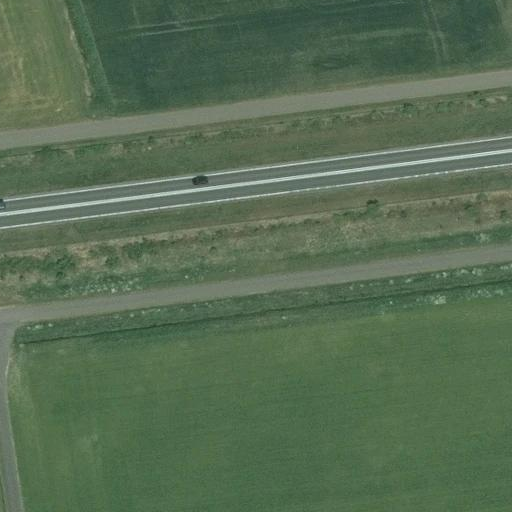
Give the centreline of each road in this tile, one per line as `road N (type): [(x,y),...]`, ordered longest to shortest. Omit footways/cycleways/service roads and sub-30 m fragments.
road 1 (unclassified): [(511,257),(0,323)]
road 2 (trunk): [(0,216),(511,151)]
road 3 (unclassified): [(511,75),(0,138)]
